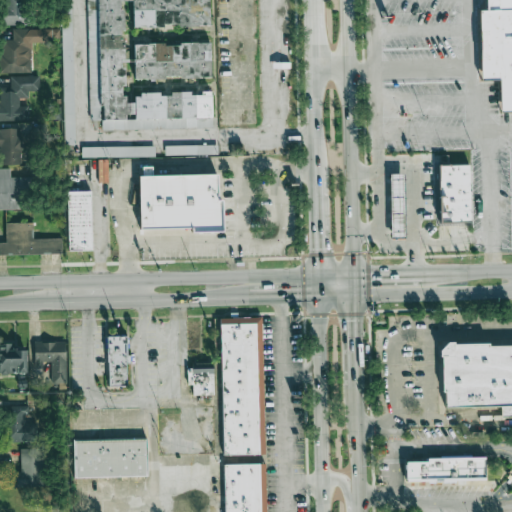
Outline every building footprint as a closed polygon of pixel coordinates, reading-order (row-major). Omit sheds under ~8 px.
[(34,1),(34,0),(2,0),(3,25),(25,24),(25,1),(34,1)] [(60,0),(64,141),(74,141),(71,0),(60,0)] [(87,0),(90,119),(103,119),(103,129),(212,126),(211,90),(202,91),(202,95),(190,95),(190,91),(172,92),(172,95),(159,96),(159,91),(140,92),(140,95),(134,95),(134,101),(127,101),(127,95),(122,95),(122,85),(125,85),(125,66),(121,66),(121,62),(125,62),(124,37),(121,37),(121,29),(124,29),(123,9),(120,9),(120,0),(87,0)] [(133,0),(133,26),(164,26),(164,23),(180,23),(180,26),(198,25),(198,24),(210,24),(209,0),(133,0)] [(500,111),(511,110),(511,0),(485,0),(486,9),(479,9),(480,79),(499,79),(500,111)] [(0,65),(0,73),(31,72),(31,43),(51,42),(51,38),(59,38),(58,29),(12,29),(12,39),(0,39),(0,65)] [(134,44),(135,79),(165,78),(165,75),(181,75),(181,77),(211,76),(210,42),(197,43),(197,41),(180,42),(180,45),(165,45),(165,41),(147,42),(147,43),(134,44)] [(0,120),(28,120),(28,106),(19,106),(19,97),(28,97),(28,91),(39,91),(39,76),(10,76),(10,87),(0,87),(0,120)] [(0,163),(20,165),(21,147),(24,147),(25,129),(0,127),(0,163)] [(231,144),(231,154),(243,154),(243,143),(231,144)] [(165,145),(165,155),(218,154),(218,144),(165,145)] [(81,146),(81,157),(155,156),(155,146),(81,146)] [(439,164),(440,223),(471,222),(470,163),(439,164)] [(138,176),(139,228),(190,228),(190,231),(223,231),(223,199),(217,199),(216,174),(152,175),(152,167),(143,167),(143,176),(138,176)] [(0,209),(30,209),(29,177),(10,177),(10,168),(0,168),(0,209)] [(404,174),(390,174),(390,236),(405,236),(404,174)] [(90,191),(67,191),(68,251),(91,250),(90,191)] [(33,222),(5,223),(5,242),(0,242),(0,254),(62,253),(62,238),(33,239),(33,222)] [(262,317),(219,318),(221,455),(264,454),(262,317)] [(127,386),(126,364),(128,364),(127,336),(106,337),(107,387),(127,386)] [(65,341),(33,342),(34,368),(43,368),(42,362),(50,362),(51,384),(67,383),(65,341)] [(0,373),(26,374),(27,350),(12,349),(12,343),(0,342),(0,373)] [(511,344),(442,344),(442,407),(501,407),(501,416),(511,416),(511,344)] [(191,395),(213,395),(213,363),(191,363),(191,395)] [(4,406),(5,442),(37,441),(37,422),(27,423),(26,406),(4,406)] [(73,440),(73,478),(146,477),(145,439),(73,440)] [(13,488),(44,487),(43,447),(20,447),(20,471),(13,471),(13,488)] [(485,480),(485,457),(405,457),(405,480),(485,480)] [(223,511),(266,511),(266,463),(223,463),(223,511)]
